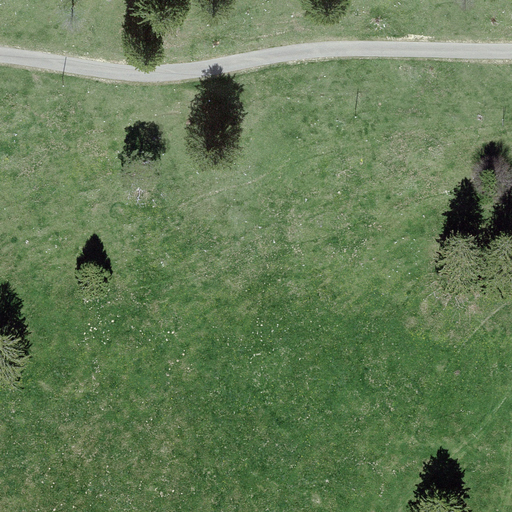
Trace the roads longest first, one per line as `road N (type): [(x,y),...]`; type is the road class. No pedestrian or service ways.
road 1 (unclassified): [(511,49),(304,48),(137,75),(0,54)]
road 2 (track): [(511,384),(491,418),(416,484),(398,511)]
